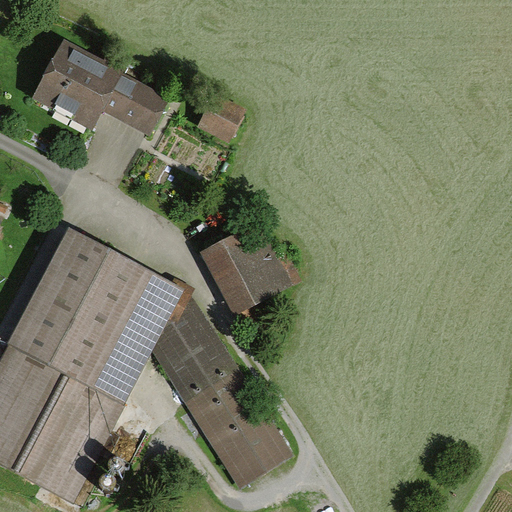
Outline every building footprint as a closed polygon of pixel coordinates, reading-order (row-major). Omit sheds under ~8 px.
[(67,45),(35,103),(94,135),(106,113),(150,137),(167,108),(118,81),(121,75),(67,45)] [(214,102),(199,130),(229,146),(244,118),(214,102)] [(260,226),(203,258),(238,321),(302,286),(284,252),(277,256),(260,226)] [(181,295),(60,237),(0,360),(0,473),(77,510),(154,351),(181,295)] [(181,295),(154,351),(243,487),(291,457),(181,295)]
